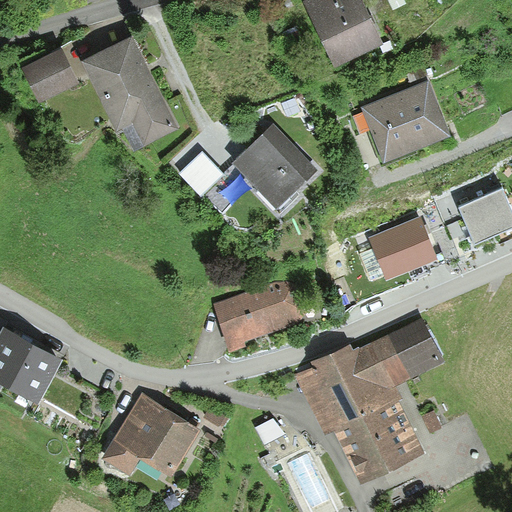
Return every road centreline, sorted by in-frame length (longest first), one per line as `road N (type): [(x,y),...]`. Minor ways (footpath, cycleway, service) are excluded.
road 1 (track): [(362,511),(329,440),(297,414),(218,388),(212,375)]
road 2 (residential): [(0,41),(132,0)]
